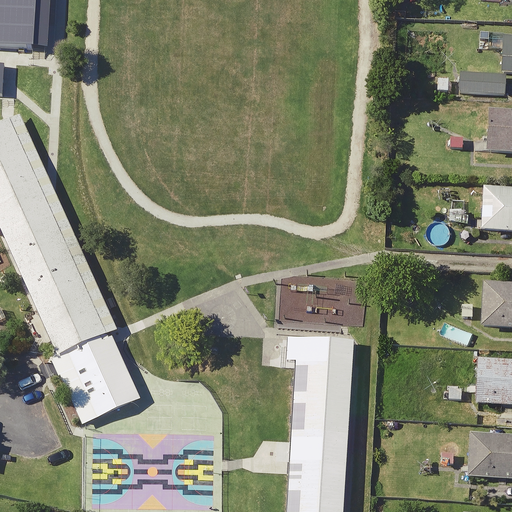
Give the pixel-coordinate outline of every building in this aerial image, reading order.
[(511,74),(511,36),(499,36),(497,74),(511,74)] [(501,95),(502,77),(456,75),(455,93),(501,95)] [(511,108),(485,107),(482,152),(511,153),(511,108)] [(132,408),(1,128),(0,128),(0,285),(70,437),(132,408)] [(511,188),(479,187),(476,231),(511,232),(511,188)] [(338,277),(282,280),(285,316),(322,317),(339,302),(338,277)] [(511,283),(479,282),(477,327),(511,328),(511,283)] [(437,325),(419,323),(417,343),(435,345),(437,325)] [(338,511),(343,355),(267,352),(266,378),(264,454),(253,454),(252,488),(225,487),(223,511),(338,511)] [(511,361),(474,359),(471,404),(511,406),(511,361)] [(192,511),(195,430),(120,428),(118,511),(192,511)] [(511,434),(466,432),(463,477),(511,479),(511,434)] [(81,511),(100,511),(107,477),(64,469),(62,481),(15,473),(7,511),(58,511),(59,508),(81,511)]
